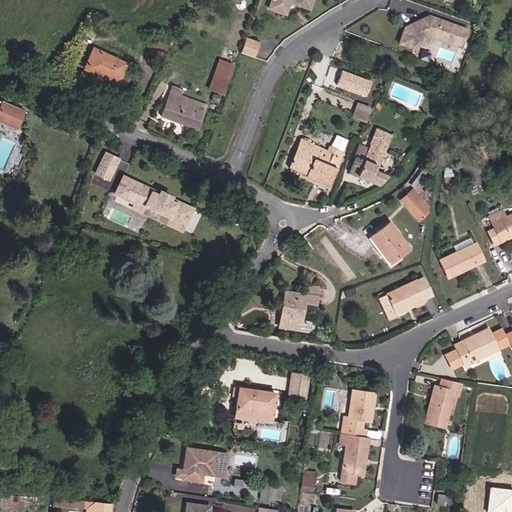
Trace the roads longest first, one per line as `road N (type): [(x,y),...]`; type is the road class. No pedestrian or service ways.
road 1 (residential): [(230,177),(0,73)]
road 2 (residential): [(230,177),(287,54),(369,0)]
road 3 (residential): [(209,325),(140,452),(122,511)]
road 4 (residential): [(392,350),(350,356),(235,339),(209,325)]
road 5 (residential): [(392,350),(400,384),(391,456),(406,480)]
road 6 (residential): [(511,289),(392,350)]
